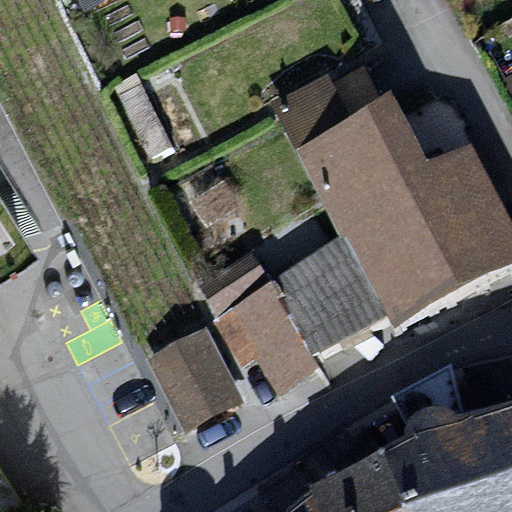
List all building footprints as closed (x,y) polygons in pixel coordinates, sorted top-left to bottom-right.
[(268,0),(275,12),(300,0),(268,0)] [(329,84),(281,109),(347,235),(394,323),(399,333),(511,273),(511,247),(468,164),(428,185),(390,114),(355,132),(329,84)] [(394,323),(347,235),(222,324),(246,365),(259,356),(276,382),(394,323)] [(207,335),(151,363),(187,433),(243,405),(207,335)] [(511,511),(511,425),(389,467),(409,511),(511,511)] [(409,511),(389,467),(325,500),(311,511),(409,511)]
